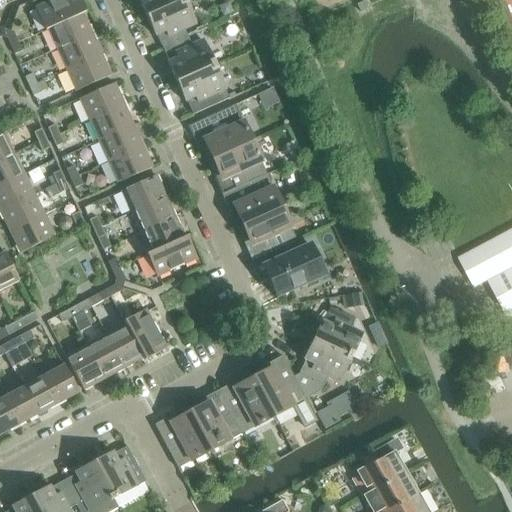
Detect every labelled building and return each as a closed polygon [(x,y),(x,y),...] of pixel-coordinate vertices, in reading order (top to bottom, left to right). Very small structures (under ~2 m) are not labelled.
[(45,32),(48,31),(47,30),(82,14),(83,16),(85,14),(78,0),(55,0),(35,10),(45,32)] [(137,0),(146,19),(184,2),(183,0),(137,0)] [(156,37),(162,51),(187,39),(184,31),(195,26),(184,2),(146,19),(154,38),(156,37)] [(366,2),(359,5),(362,12),(369,9),(366,2)] [(91,35),(83,16),(82,14),(47,30),(48,31),(56,51),(91,35)] [(7,41),(10,47),(18,44),(13,34),(10,32),(7,41)] [(101,55),(91,35),(56,51),(66,71),(101,55)] [(166,65),(175,84),(213,67),(202,42),(191,47),(187,39),(162,51),(168,64),(166,65)] [(22,53),(18,44),(10,47),(14,56),(22,53)] [(110,77),(101,55),(66,71),(76,93),(110,77)] [(224,92),(213,67),(175,84),(184,104),(185,103),(192,117),(228,100),(224,92)] [(24,79),(28,88),(36,85),(32,75),(24,79)] [(40,94),(36,85),(28,88),(32,98),(40,94)] [(79,101),(89,122),(124,106),(114,85),(79,101)] [(133,127),(124,106),(89,122),(98,143),(133,127)] [(206,146),(213,161),(251,144),(234,106),(187,128),(197,150),(206,146)] [(47,130),(51,139),(59,135),(55,126),(47,130)] [(142,148),(133,127),(98,143),(108,164),(142,148)] [(33,134),(38,144),(45,140),(41,130),(33,134)] [(0,136),(0,162),(13,156),(3,135),(0,136)] [(63,145),(59,135),(51,139),(55,148),(63,145)] [(49,149),(45,140),(38,144),(42,153),(49,149)] [(213,179),(221,197),(266,177),(251,144),(213,161),(219,176),(213,179)] [(152,169),(142,148),(108,164),(117,185),(152,169)] [(0,187),(23,176),(13,156),(0,162),(0,187)] [(65,172),(70,181),(77,177),(73,168),(65,172)] [(52,178),(48,180),(52,187),(56,185),(64,181),(59,172),(52,176),(52,178)] [(0,212),(33,196),(23,176),(0,187),(0,212)] [(81,186),(77,177),(70,181),(74,190),(81,186)] [(120,193),(130,215),(165,199),(155,177),(120,193)] [(236,211),(242,226),(281,209),(266,177),(221,197),(229,214),(236,211)] [(68,191),(64,181),(56,185),(60,194),(68,191)] [(0,212),(0,214),(9,233),(43,216),(33,196),(0,212)] [(130,215),(139,235),(174,219),(165,199),(130,215)] [(91,206),(83,210),(86,216),(94,213),(91,206)] [(296,242),(281,209),(242,226),(249,242),(243,245),(251,263),(296,242)] [(75,227),(83,224),(78,213),(70,217),(75,227)] [(9,233),(20,255),(54,238),(43,216),(9,233)] [(59,220),(57,224),(60,230),(64,231),(69,229),(71,225),(68,220),(65,218),(59,220)] [(88,222),(93,231),(100,228),(96,218),(88,222)] [(183,239),(174,219),(139,235),(148,255),(149,254),(150,255),(184,240),(183,239)] [(105,237),(100,228),(93,231),(97,240),(102,251),(109,248),(104,237),(105,237)] [(511,231),(459,260),(474,287),(489,279),(508,313),(511,310),(511,231)] [(186,238),(183,239),(184,240),(150,255),(149,254),(148,255),(146,256),(156,279),(196,260),(186,238)] [(276,299),(318,280),(311,264),(316,262),(308,245),(262,267),(276,299)] [(4,255),(0,256),(0,291),(18,282),(4,255)] [(107,263),(112,273),(119,269),(115,259),(107,263)] [(124,280),(119,269),(112,273),(116,281),(123,283),(124,280)] [(115,284),(114,286),(122,289),(123,287),(123,283),(116,281),(115,284)] [(114,286),(107,290),(111,298),(121,292),(122,289),(114,286)] [(102,303),(111,298),(107,290),(98,295),(102,303)] [(360,294),(341,297),(343,310),(363,307),(360,294)] [(87,301),(68,312),(72,319),(79,315),(91,308),(87,301)] [(320,322),(311,342),(349,360),(361,334),(350,329),(354,321),(329,309),(323,323),(320,322)] [(123,323),(124,326),(126,325),(144,358),(142,359),(144,362),(166,350),(145,311),(123,323)] [(62,324),(72,319),(68,312),(58,317),(62,324)] [(79,315),(72,319),(80,334),(91,328),(83,313),(79,315)] [(34,314),(13,325),(16,332),(37,321),(34,314)] [(8,337),(16,332),(13,325),(4,330),(8,337)] [(124,326),(106,335),(124,369),(142,359),(144,358),(126,325),(124,326)] [(30,332),(21,337),(25,344),(34,340),(30,332)] [(377,349),(386,345),(382,334),(372,338),(377,349)] [(106,335),(86,346),(104,380),(124,369),(106,335)] [(12,342),(0,348),(4,355),(16,349),(25,344),(21,337),(12,342)] [(298,375),(293,378),(305,400),(320,392),(326,379),(338,384),(349,360),(311,342),(302,361),(304,362),(298,375)] [(83,391),(104,380),(86,346),(65,358),(83,391)] [(267,373),(253,380),(273,418),(305,400),(293,378),(281,357),(264,367),(267,373)] [(63,367),(43,378),(57,405),(77,394),(63,367)] [(37,416),(57,405),(43,378),(22,389),(37,416)] [(235,382),(219,391),(242,434),(273,418),(253,380),(238,388),(235,382)] [(17,427),(37,416),(22,389),(2,400),(17,427)] [(204,407),(189,415),(209,452),(242,434),(219,391),(200,401),(204,407)] [(327,408),(316,414),(324,430),(340,422),(338,418),(357,408),(348,393),(325,405),(327,408)] [(0,395),(0,436),(17,427),(2,400),(0,395)] [(177,469),(209,452),(189,415),(175,423),(171,417),(153,426),(177,469)] [(111,453),(93,463),(113,500),(145,483),(126,448),(113,455),(111,453)] [(353,480),(364,498),(405,475),(392,453),(376,462),(372,455),(361,461),(365,468),(356,473),(358,477),(353,480)] [(75,476),(63,482),(76,506),(75,506),(77,511),(113,511),(117,510),(112,501),(113,500),(93,463),(74,474),(75,476)] [(387,511),(416,496),(405,475),(364,498),(372,511),(387,511)] [(323,478),(315,483),(320,491),(328,486),(323,478)] [(49,488),(30,498),(37,511),(69,511),(68,510),(75,506),(76,506),(63,482),(50,489),(49,488)] [(329,507),(338,502),(333,494),(324,499),(329,507)] [(425,511),(416,496),(387,511),(425,511)] [(37,511),(30,498),(11,508),(12,510),(7,511),(37,511)] [(286,511),(281,502),(262,511),(286,511)]
